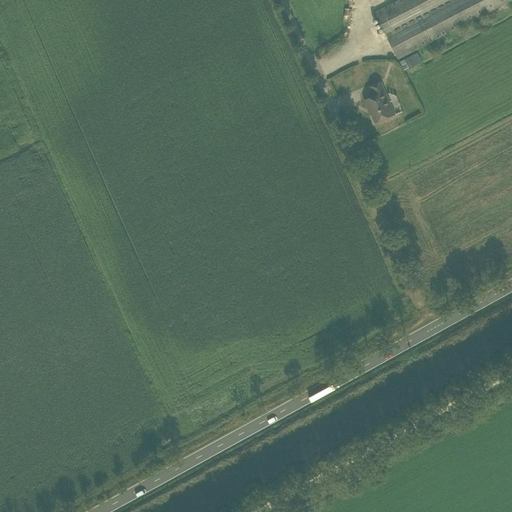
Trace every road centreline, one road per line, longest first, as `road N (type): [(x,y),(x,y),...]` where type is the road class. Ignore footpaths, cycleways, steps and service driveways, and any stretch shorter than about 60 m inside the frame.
road 1 (primary): [(101,511),(511,286)]
road 2 (track): [(511,373),(257,511)]
road 3 (unclassified): [(335,119),(281,0)]
